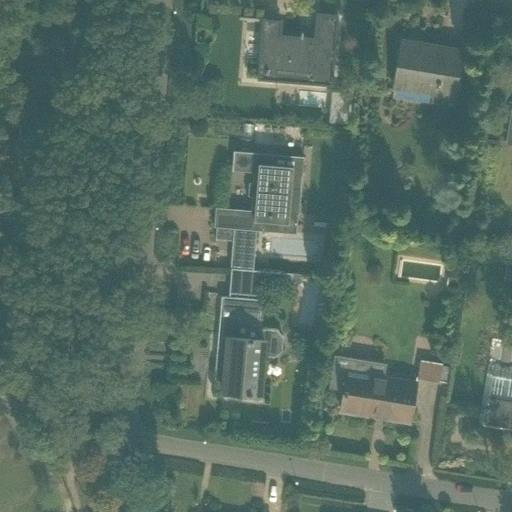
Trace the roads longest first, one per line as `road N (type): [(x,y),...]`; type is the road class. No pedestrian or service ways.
road 1 (residential): [(511,495),(125,433),(163,0)]
road 2 (track): [(102,70),(19,377)]
